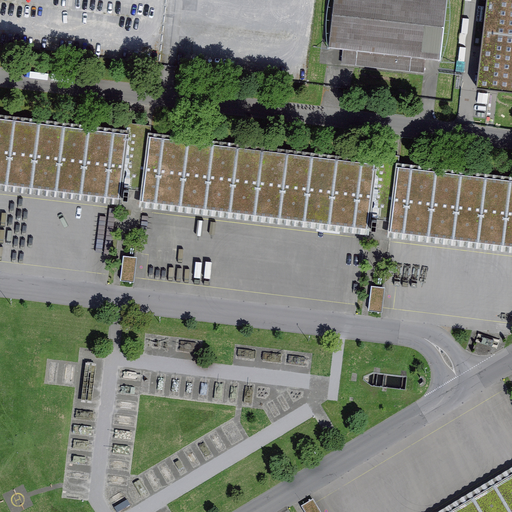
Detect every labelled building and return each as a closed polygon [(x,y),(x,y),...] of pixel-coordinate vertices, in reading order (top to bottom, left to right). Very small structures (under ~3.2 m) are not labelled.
[(445,0),(334,0),(329,46),(343,48),(341,62),(438,73),(445,0)] [(511,0),(486,0),(476,87),(511,91),(511,0)] [(127,134),(0,118),(0,181),(119,196),(127,134)] [(127,127),(127,134),(119,196),(119,198),(142,201),(142,199),(150,136),(151,130),(127,127)] [(375,164),(150,136),(142,199),(367,226),(375,164)] [(376,157),(375,164),(367,226),(367,228),(390,231),(390,229),(398,166),(399,160),(376,157)] [(511,180),(398,166),(390,229),(511,243),(511,180)] [(123,255),(120,280),(134,281),(137,257),(123,255)] [(372,286),(368,310),(382,311),(385,288),(372,286)] [(511,511),(511,477),(453,511),(511,511)] [(304,511),(320,511),(313,500),(302,507),(304,511)]
